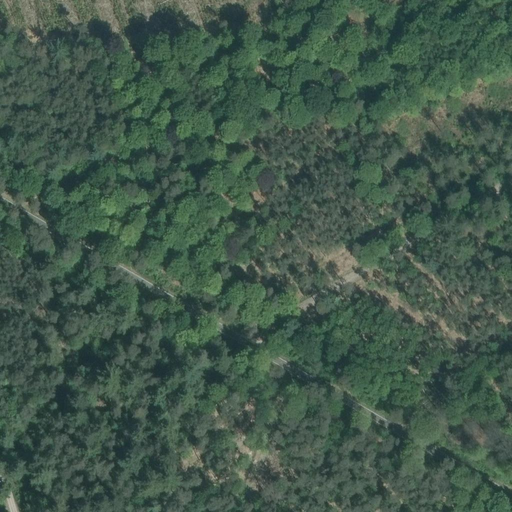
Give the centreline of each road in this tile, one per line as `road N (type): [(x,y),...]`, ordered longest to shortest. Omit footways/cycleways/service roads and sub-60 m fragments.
road 1 (unclassified): [(511,496),(0,199)]
road 2 (track): [(511,185),(259,334),(252,346)]
